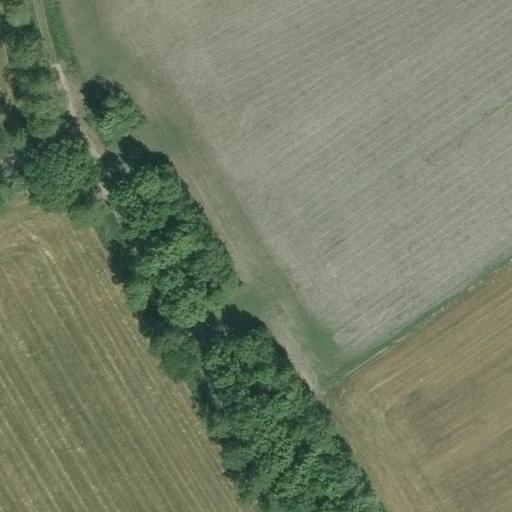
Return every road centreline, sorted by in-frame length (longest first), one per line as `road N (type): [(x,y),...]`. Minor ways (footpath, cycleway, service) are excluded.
road 1 (unclassified): [(297,511),(92,161),(70,145)]
road 2 (unclassified): [(36,0),(70,145)]
